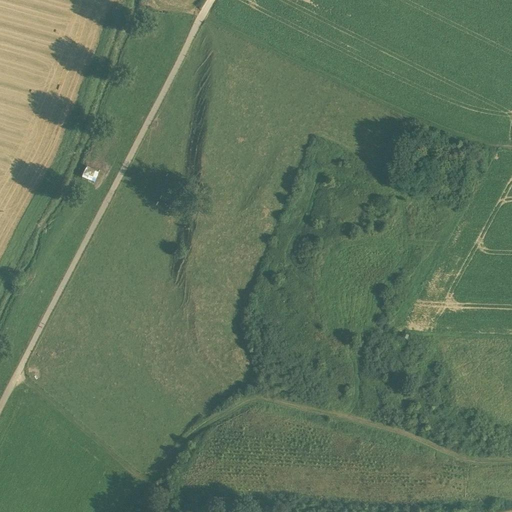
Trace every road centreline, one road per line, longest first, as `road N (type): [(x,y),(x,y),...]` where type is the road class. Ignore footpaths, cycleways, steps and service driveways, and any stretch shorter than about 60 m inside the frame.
road 1 (track): [(14,369),(138,477),(152,477),(212,417),(263,395),(442,450),(511,458)]
road 2 (track): [(211,0),(0,398)]
road 3 (track): [(202,14),(469,146),(511,146)]
